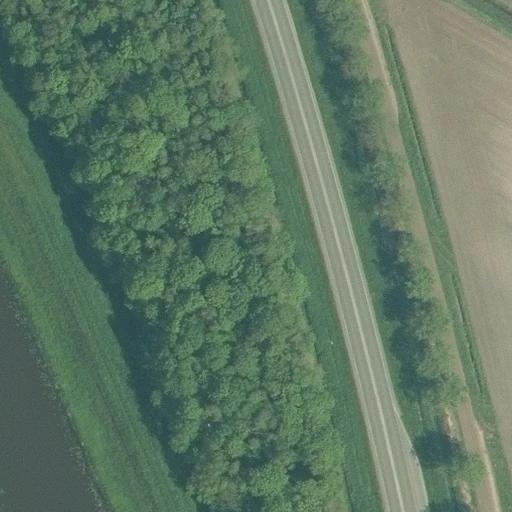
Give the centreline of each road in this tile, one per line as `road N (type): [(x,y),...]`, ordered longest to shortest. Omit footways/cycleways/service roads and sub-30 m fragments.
road 1 (unclassified): [(485,511),(347,0)]
road 2 (trunk): [(402,511),(339,239),(270,0)]
